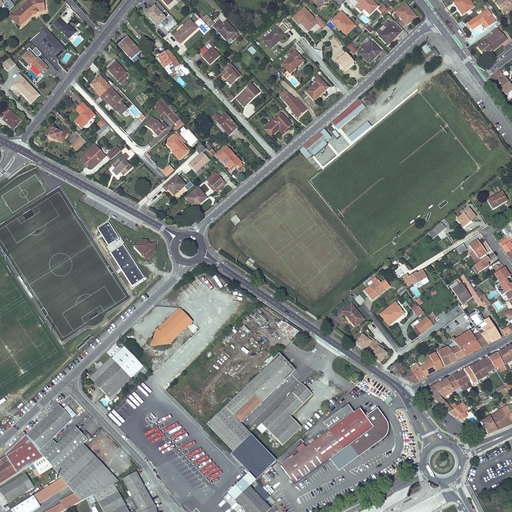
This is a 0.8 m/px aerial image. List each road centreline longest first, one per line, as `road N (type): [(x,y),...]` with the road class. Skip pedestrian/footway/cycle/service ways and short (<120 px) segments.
road 1 (tertiary): [(201,255),(405,393)]
road 2 (residential): [(279,159),(437,21)]
road 3 (tertiary): [(19,149),(176,240)]
road 4 (unclassified): [(172,511),(144,462),(66,380)]
road 5 (unclassified): [(66,380),(184,262)]
road 6 (residential): [(187,59),(279,159)]
road 7 (residential): [(405,393),(511,338)]
